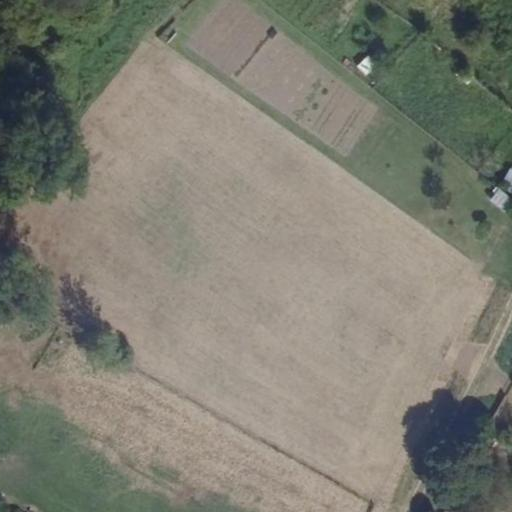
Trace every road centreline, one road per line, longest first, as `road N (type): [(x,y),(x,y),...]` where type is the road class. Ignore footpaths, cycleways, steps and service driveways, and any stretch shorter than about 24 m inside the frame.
road 1 (track): [(185,0),(128,48),(0,213)]
road 2 (track): [(511,303),(410,511)]
road 3 (track): [(511,97),(381,0)]
